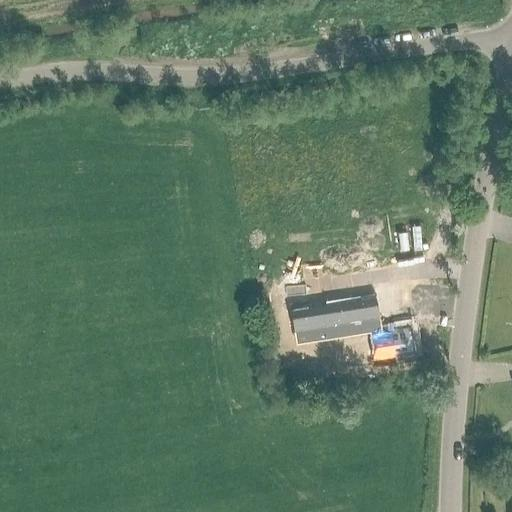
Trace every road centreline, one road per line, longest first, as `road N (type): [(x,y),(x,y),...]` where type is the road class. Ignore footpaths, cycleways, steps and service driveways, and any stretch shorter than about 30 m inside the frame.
road 1 (tertiary): [(0,77),(71,69),(260,72),(511,35)]
road 2 (tertiary): [(455,511),(477,222),(511,53)]
